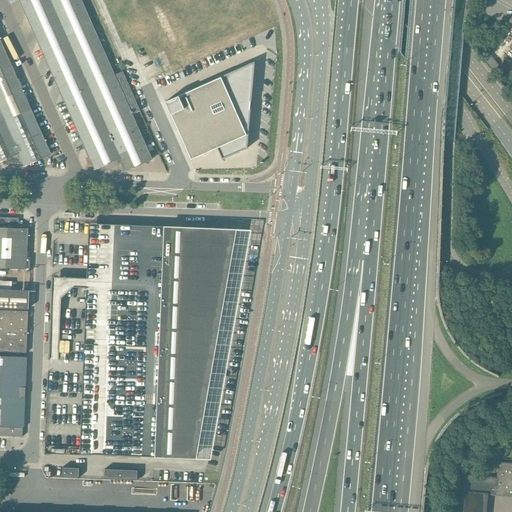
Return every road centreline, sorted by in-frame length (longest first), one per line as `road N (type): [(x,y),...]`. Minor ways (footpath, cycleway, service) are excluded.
road 1 (motorway): [(351,0),(323,274),(272,511)]
road 2 (motorway): [(386,511),(430,0)]
road 3 (secondary): [(246,511),(284,360),(309,204)]
road 4 (secondary): [(287,216),(229,511)]
road 5 (motorway): [(365,257),(310,511)]
road 6 (motorway): [(388,0),(365,257)]
road 7 (motorway): [(365,257),(344,511)]
road 8 (unclassified): [(44,211),(287,216)]
road 9 (unclassified): [(0,455),(32,456),(41,280)]
road 10 (secondary): [(309,204),(322,55),(317,0)]
road 11 (secondary): [(296,0),(305,56),(290,191)]
road 12 (secondary): [(397,0),(511,146)]
road 13 (unknown): [(32,456),(37,487),(53,496),(186,504)]
road 14 (unclassified): [(71,179),(0,15)]
road 15 (secondary): [(511,112),(423,0)]
